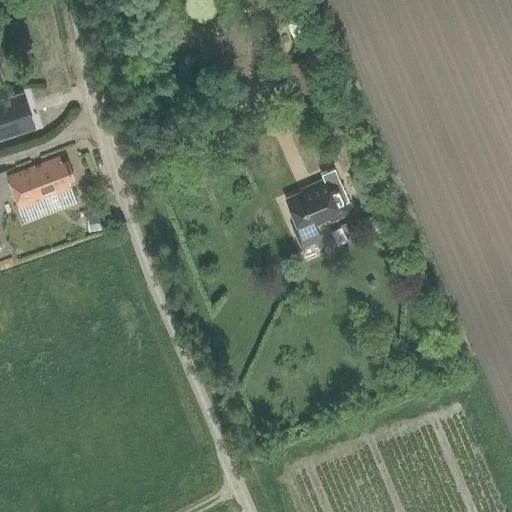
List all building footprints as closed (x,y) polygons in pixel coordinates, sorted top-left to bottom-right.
[(297,24),(288,28),(296,49),(306,45),(297,24)] [(312,54),(289,64),(302,94),(325,84),(312,54)] [(325,84),(302,94),(317,128),(340,118),(325,84)] [(13,99),(0,102),(0,137),(22,131),(13,99)] [(62,165),(60,158),(6,177),(17,207),(70,189),(67,183),(74,180),(68,163),(62,165)] [(334,169),(321,174),(323,179),(325,179),(329,190),(340,185),(334,169)] [(323,179),(307,185),(309,191),(285,200),(295,225),(290,226),(297,245),(318,237),(312,222),(329,215),(331,219),(350,212),(340,185),(329,190),(325,179),(323,179)] [(363,179),(352,183),(361,205),(372,200),(363,179)] [(104,213),(86,215),(88,230),(106,228),(104,213)] [(375,214),(368,218),(371,223),(378,219),(375,214)]
